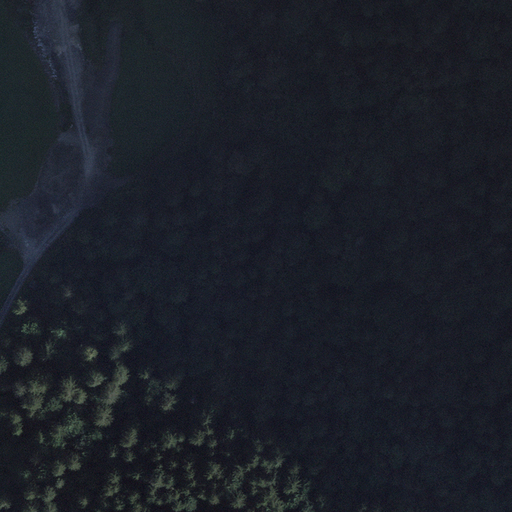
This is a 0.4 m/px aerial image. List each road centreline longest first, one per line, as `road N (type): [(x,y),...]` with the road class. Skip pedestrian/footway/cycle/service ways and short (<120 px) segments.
road 1 (track): [(432,0),(445,18),(411,87),(419,166),(377,240),(259,289),(147,431),(79,472),(49,511)]
road 2 (track): [(44,0),(75,111),(67,161),(43,196),(0,211)]
road 3 (track): [(0,323),(50,220),(43,196)]
